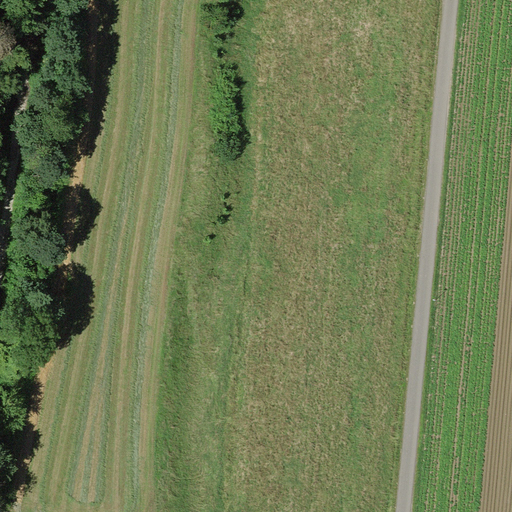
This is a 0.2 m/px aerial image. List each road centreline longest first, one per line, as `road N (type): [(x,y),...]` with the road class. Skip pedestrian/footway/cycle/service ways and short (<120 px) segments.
road 1 (track): [(451,0),(405,511)]
road 2 (track): [(25,0),(29,46),(0,248)]
